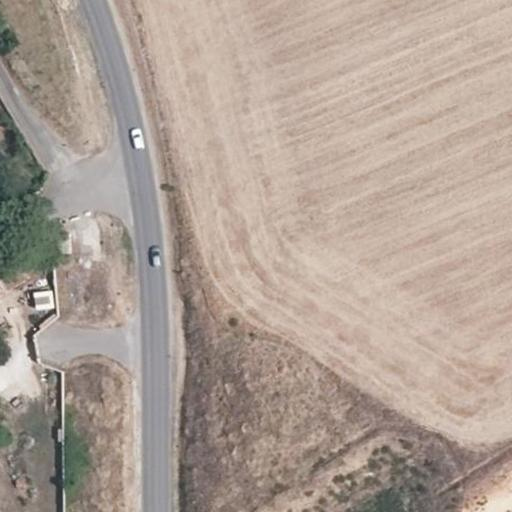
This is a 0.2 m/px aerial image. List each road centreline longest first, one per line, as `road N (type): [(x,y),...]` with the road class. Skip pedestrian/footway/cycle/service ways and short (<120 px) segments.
road 1 (tertiary): [(155,511),(140,171)]
road 2 (tertiary): [(140,171),(91,0)]
road 3 (residential): [(72,192),(0,54)]
